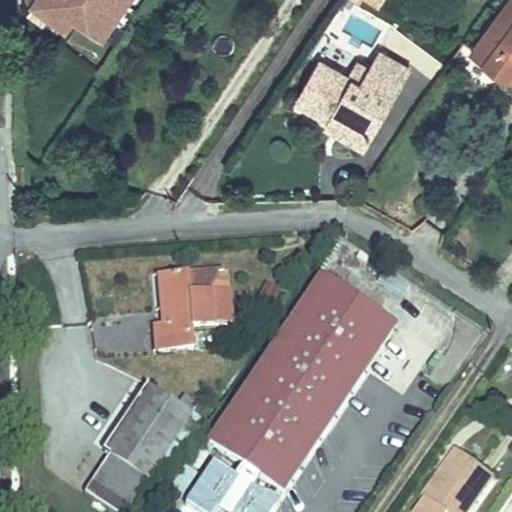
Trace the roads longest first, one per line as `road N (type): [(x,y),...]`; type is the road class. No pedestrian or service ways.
road 1 (residential): [(511,319),(371,229),(304,218),(0,239)]
road 2 (unknown): [(171,227),(322,0)]
road 3 (unknown): [(69,234),(94,300),(102,456)]
road 4 (unknown): [(388,388),(306,511)]
